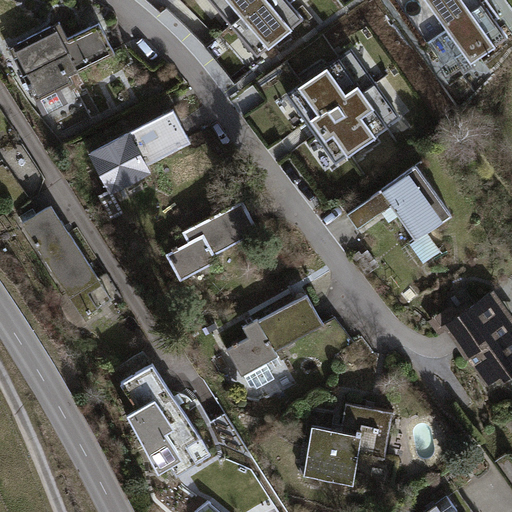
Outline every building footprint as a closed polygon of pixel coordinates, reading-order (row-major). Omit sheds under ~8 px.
[(287,0),(212,0),(259,54),(302,18),(287,0)] [(479,0),(425,0),(470,62),(506,37),(479,0)] [(59,24),(10,49),(37,101),(74,83),(71,76),(116,53),(101,23),(68,40),(59,24)] [(387,127),(338,60),(289,96),(338,163),(387,127)] [(173,107),(88,152),(109,193),(151,171),(147,165),(191,141),(173,107)] [(416,164),(346,214),(357,230),(392,206),(415,240),(452,214),(416,164)] [(188,241),(165,254),(180,281),(218,261),(215,254),(260,230),(243,199),(182,231),(188,241)] [(54,204),(24,223),(84,318),(100,308),(91,295),(106,285),(54,204)] [(452,306),(430,322),(440,335),(447,330),(487,386),(499,377),(504,384),(511,377),(511,313),(495,290),(459,315),(452,306)] [(308,294),(259,321),(258,319),(243,327),(249,338),(226,350),(242,378),(280,356),(277,351),(325,324),(308,294)] [(153,360),(116,382),(132,407),(123,413),(159,472),(172,465),(178,474),(211,454),(153,360)] [(341,431),(312,425),(303,476),(354,485),(359,453),(386,458),(394,411),(346,403),(341,431)] [(460,511),(449,495),(423,511),(460,511)]
